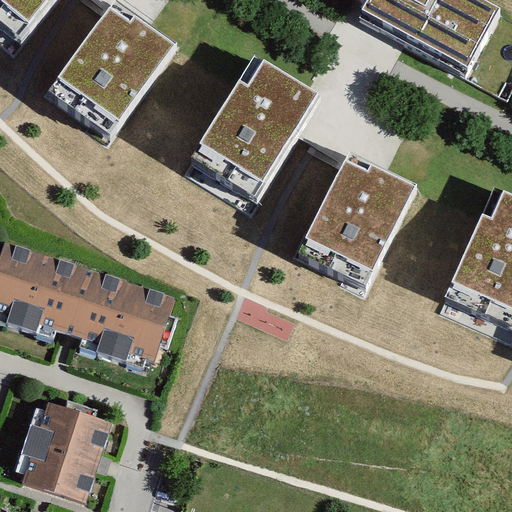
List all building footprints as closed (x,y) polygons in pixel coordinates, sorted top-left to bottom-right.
[(0,0),(0,1),(29,25),(49,0),(0,0)] [(359,0),(368,4),(361,16),(389,31),(469,72),(500,12),(476,0),(359,0)] [(131,25),(110,10),(59,79),(118,123),(174,48),(135,19),(131,25)] [(264,63),(249,89),(240,84),(201,150),(265,187),(305,119),(319,96),(264,63)] [(367,174),(345,163),(306,242),(373,275),(416,189),(371,166),(367,174)] [(511,197),(504,193),(491,221),(483,217),(452,285),(511,311),(511,197)] [(151,375),(173,309),(4,253),(0,263),(0,326),(5,328),(2,336),(30,345),(33,335),(65,346),(97,356),(93,366),(126,377),(129,367),(151,375)] [(110,433),(45,413),(36,442),(26,439),(17,469),(29,473),(24,492),(83,511),(85,511),(100,465),(110,433)]
